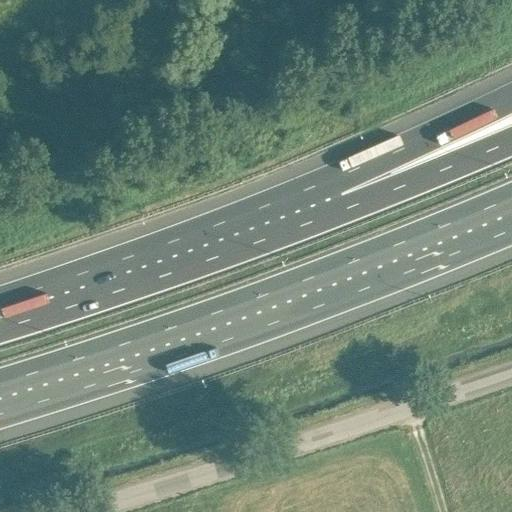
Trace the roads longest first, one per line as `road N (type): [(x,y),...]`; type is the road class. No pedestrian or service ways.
road 1 (motorway): [(0,394),(271,303),(511,210)]
road 2 (unclassified): [(511,371),(74,511)]
road 3 (motorway): [(314,212),(0,322)]
road 4 (motorway): [(511,103),(314,212)]
road 5 (motorway): [(511,137),(314,212)]
